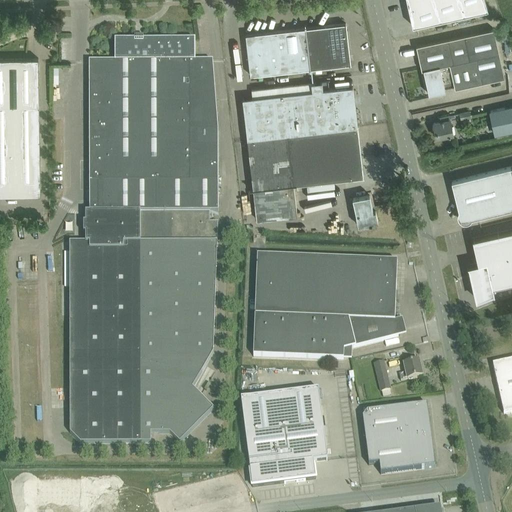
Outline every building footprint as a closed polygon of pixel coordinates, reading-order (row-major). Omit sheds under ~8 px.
[(488,9),(484,0),(406,0),(413,26),(488,9)] [(305,27),(245,34),(250,75),(350,64),(345,23),(306,27),(306,25),(304,25),(305,27)] [(504,77),(493,28),(416,45),(421,70),(423,69),(429,93),(445,90),(444,84),(454,82),(455,88),(504,77)] [(143,42),(143,38),(135,38),(135,42),(115,42),(115,63),(89,63),(90,214),(90,234),(86,234),(86,244),(70,244),(70,434),(80,445),(151,444),(151,434),(169,434),(179,444),(213,410),(193,390),(213,354),(218,223),(210,223),(210,213),(218,213),(218,132),(213,62),(195,63),(195,42),(143,42)] [(0,58),(0,195),(40,195),(39,106),(38,58),(0,58)] [(363,176),(355,105),(353,106),(352,98),(354,98),(352,85),(329,88),(328,81),(251,89),(252,97),(242,98),(256,219),(297,214),(293,184),(363,176)] [(511,105),(490,111),(496,134),(511,130),(511,105)] [(439,117),(439,118),(440,118),(441,121),(433,122),(435,130),(436,130),(437,136),(436,136),(436,137),(453,133),(449,115),(439,117)] [(511,207),(511,165),(451,181),(459,210),(462,210),(466,212),(466,213),(468,214),(470,214),(471,218),(511,207)] [(369,194),(353,198),(356,214),(358,225),(370,223),(370,224),(372,223),(372,222),(378,221),(375,210),(373,210),(369,194)] [(511,229),(472,238),(478,263),(468,265),(468,266),(469,265),(477,298),(493,292),(494,294),(494,293),(493,286),(511,281),(511,229)] [(397,263),(257,257),(253,358),(344,361),(344,351),(399,338),(395,322),(397,263)] [(511,361),(492,366),(503,415),(511,412),(511,361)] [(419,362),(404,365),(406,373),(399,375),(401,382),(407,380),(422,377),(419,362)] [(374,365),(374,366),(381,393),(390,390),(384,363),(374,365)] [(327,461),(318,391),(241,401),(252,488),(285,484),(296,482),(316,480),(313,463),(327,461)] [(430,427),(427,406),(367,414),(363,419),(369,467),(379,465),(381,475),(435,468),(432,447),(430,427)] [(46,501),(24,506),(25,511),(212,511),(207,488),(102,511),(73,511),(70,495),(59,498),(56,486),(44,489),(46,501)]
